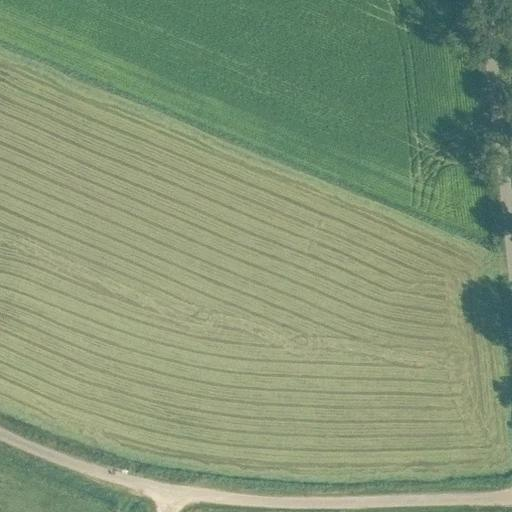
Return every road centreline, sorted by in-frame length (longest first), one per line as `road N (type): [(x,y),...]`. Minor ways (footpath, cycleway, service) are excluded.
road 1 (unclassified): [(511,498),(280,504),(161,492),(0,436)]
road 2 (unclassified): [(511,235),(489,0)]
